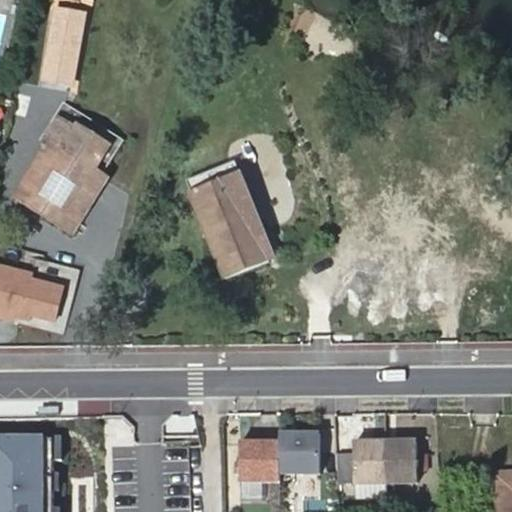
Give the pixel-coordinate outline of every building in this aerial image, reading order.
[(50,143),(63,151),(75,132),(74,132),(58,121),(46,140),(50,143)] [(78,126),(74,132),(75,132),(63,151),(50,143),(17,192),(73,229),(104,178),(92,170),(107,146),(78,126)] [(243,178),(198,197),(229,277),(275,259),(243,178)] [(321,471),(321,432),(281,432),(281,442),(281,471),(321,471)] [(44,511),(43,436),(0,437),(0,511),(44,511)] [(281,471),(281,442),(241,442),(241,481),(281,481),(281,471)] [(418,442),(355,443),(356,484),(418,483),(418,442)] [(511,511),(511,471),(498,472),(498,511),(511,511)]
